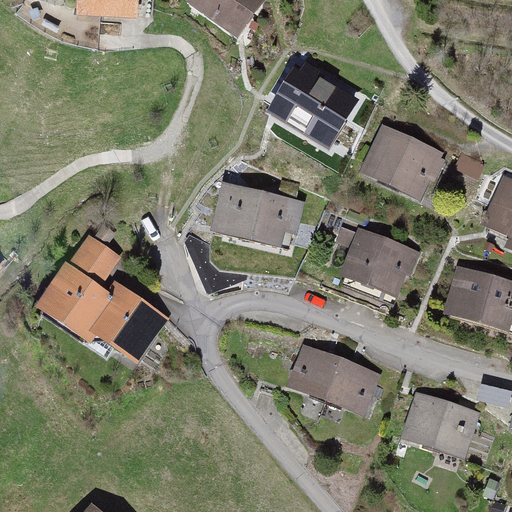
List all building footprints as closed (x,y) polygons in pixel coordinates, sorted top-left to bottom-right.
[(143,0),(81,0),(81,28),(143,30),(143,0)] [(272,5),(264,0),(196,0),(189,12),(244,47),(272,5)] [(365,107),(304,72),(274,124),(335,159),(365,107)] [(450,161),(388,132),(364,183),(426,212),(450,161)] [(511,187),(509,186),(487,239),(511,249),(511,252),(509,259),(511,259),(511,187)] [(308,211),(228,194),(216,246),(288,262),(292,243),(301,245),(308,211)] [(351,249),(357,230),(343,226),(337,244),(351,249)] [(129,257),(92,234),(40,317),(101,354),(106,346),(144,370),(173,323),(119,289),(115,297),(107,292),(129,257)] [(421,261),(362,243),(346,294),(406,312),(421,261)] [(511,290),(461,279),(449,329),(511,343),(511,290)] [(383,372),(306,346),(290,390),(368,417),(383,372)] [(483,412),(416,393),(402,442),(469,461),(483,412)]
